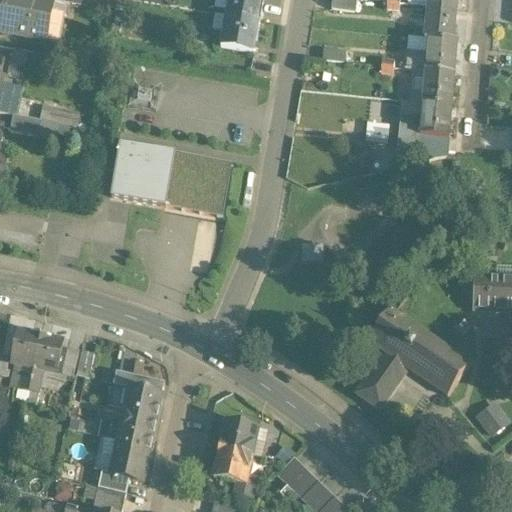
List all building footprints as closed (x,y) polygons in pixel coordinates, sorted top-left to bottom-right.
[(39,4),(17,0),(0,0),(0,32),(10,34),(9,38),(44,45),(51,8),(51,6),(39,4)] [(68,0),(39,0),(39,4),(51,6),(51,8),(67,11),(68,0)] [(263,0),(228,0),(225,21),(259,27),(263,0)] [(456,0),(427,0),(427,11),(455,14),(456,0)] [(355,5),(333,3),(332,13),(354,15),(355,5)] [(455,14),(427,11),(425,43),(428,43),(453,46),(455,14)] [(259,27),(225,21),(220,53),(253,59),(259,27)] [(182,39),(171,37),(169,44),(181,46),(182,39)] [(453,46),(428,43),(426,59),(425,76),(454,78),(456,46),(453,46)] [(24,55),(13,53),(8,79),(20,81),(24,55)] [(346,57),(324,55),(323,66),(345,68),(346,57)] [(426,59),(407,57),(405,74),(425,76),(426,59)] [(0,73),(2,65),(0,64),(0,107),(10,109),(10,108),(13,91),(0,88),(0,73)] [(454,78),(425,76),(422,107),(451,111),(454,78)] [(10,109),(0,107),(0,118),(14,121),(16,109),(10,108),(10,109)] [(70,134),(71,127),(80,129),(82,113),(44,107),(40,129),(70,134)] [(451,111),(422,107),(421,122),(419,140),(448,142),(451,111)] [(38,126),(14,121),(11,136),(35,140),(38,126)] [(421,122),(401,121),(397,169),(417,166),(419,140),(421,122)] [(389,130),(368,128),(367,146),(388,148),(389,130)] [(448,142),(419,140),(417,166),(428,165),(446,161),(448,142)] [(174,159),(120,149),(111,202),(165,211),(174,159)] [(230,168),(174,159),(165,211),(222,221),(230,168)] [(321,250),(301,250),(301,266),(321,266),(321,250)] [(511,282),(474,281),(473,316),(509,318),(509,321),(511,321),(511,282)] [(471,369),(392,315),(369,348),(385,359),(379,367),(403,383),(408,375),(448,402),(471,369)] [(30,337),(17,335),(10,366),(23,369),(33,371),(40,339),(30,337)] [(62,344),(50,342),(50,341),(40,339),(33,371),(42,373),(60,377),(65,352),(61,350),(62,344)] [(65,352),(60,377),(75,381),(76,379),(81,355),(65,351),(65,352)] [(93,358),(81,355),(76,379),(88,382),(93,358)] [(403,383),(379,367),(358,398),(381,414),(403,383)] [(33,371),(23,369),(18,392),(28,394),(33,371)] [(42,373),(33,371),(28,394),(38,396),(42,373)] [(164,388),(116,378),(109,412),(113,413),(155,422),(157,422),(164,388)] [(28,394),(18,392),(16,402),(26,404),(28,394)] [(38,396),(28,394),(26,404),(36,406),(38,396)] [(493,410),(478,422),(492,440),(507,428),(493,410)] [(155,422),(113,413),(105,443),(117,445),(118,438),(150,444),(155,422)] [(256,432),(224,426),(218,455),(250,461),(256,432)] [(150,444),(118,438),(117,445),(113,460),(134,465),(147,468),(152,445),(150,444)] [(250,461),(218,455),(213,482),(241,488),(245,489),(246,482),(250,461)] [(134,465),(113,460),(111,471),(131,475),(134,465)] [(147,468),(134,465),(131,475),(111,471),(109,478),(129,482),(129,483),(142,486),(147,468)] [(293,465),(278,480),(287,489),(302,474),(293,465)] [(302,474),(287,489),(295,497),(310,481),(302,474)] [(109,478),(100,476),(97,493),(125,499),(129,483),(129,482),(109,478)] [(310,481),(295,497),(302,504),(317,488),(310,481)] [(257,484),(246,482),(245,489),(255,491),(256,489),(257,484)] [(245,489),(241,488),(238,505),(259,510),(263,490),(256,489),(255,491),(245,489)] [(317,488),(302,504),(310,511),(325,495),(317,488)] [(121,511),(125,499),(97,493),(92,511),(121,511)] [(325,495),(310,511),(311,511),(324,511),(333,503),(325,495)] [(333,503),(324,511),(339,511),(341,511),(333,503)]
